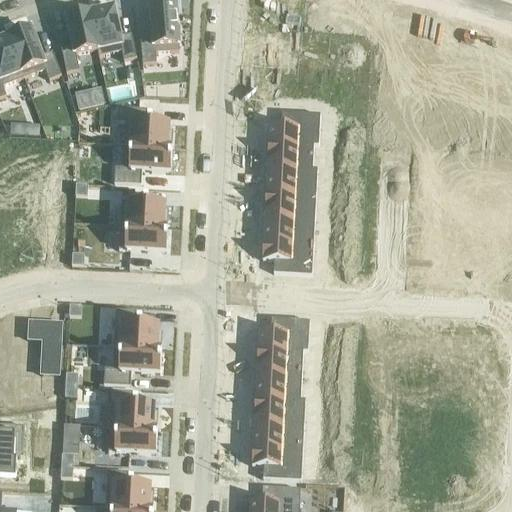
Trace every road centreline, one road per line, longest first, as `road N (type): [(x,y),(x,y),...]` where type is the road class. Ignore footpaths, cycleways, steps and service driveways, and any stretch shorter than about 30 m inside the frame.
road 1 (residential): [(212,294),(511,303)]
road 2 (residential): [(229,0),(212,294)]
road 3 (residential): [(212,294),(199,511)]
road 4 (residential): [(212,294),(46,287),(0,298)]
